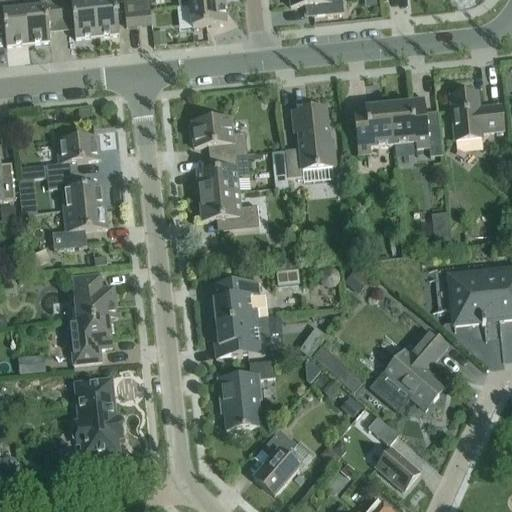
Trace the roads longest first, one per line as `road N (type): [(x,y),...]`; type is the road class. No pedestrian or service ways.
road 1 (residential): [(184,486),(136,76)]
road 2 (unclassified): [(507,21),(489,34),(259,63)]
road 3 (residential): [(511,379),(490,391),(434,511)]
road 4 (unclassified): [(136,76),(0,89)]
road 5 (unclassified): [(259,63),(136,76)]
